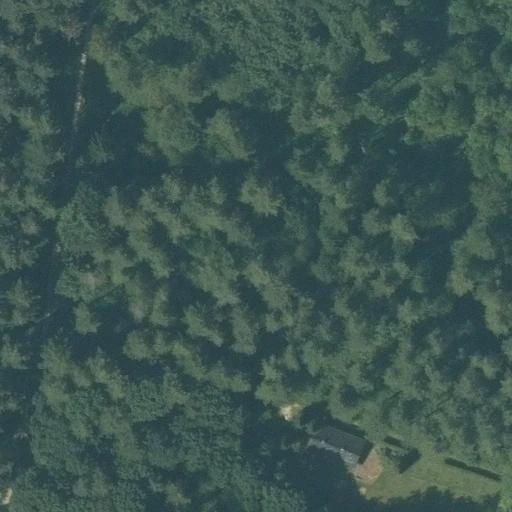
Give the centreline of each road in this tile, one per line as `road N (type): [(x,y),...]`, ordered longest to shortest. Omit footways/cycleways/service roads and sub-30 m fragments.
road 1 (track): [(0,494),(16,466),(16,427),(99,0)]
road 2 (track): [(38,311),(374,408),(511,465)]
